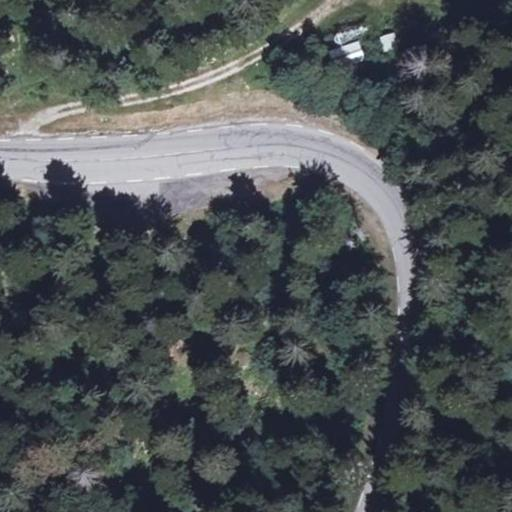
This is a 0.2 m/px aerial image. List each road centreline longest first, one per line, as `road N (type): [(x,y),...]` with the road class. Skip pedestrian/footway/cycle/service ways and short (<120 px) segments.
road 1 (secondary): [(373,511),(403,383),(407,296),(395,238),(347,173),(319,156),(272,148),(0,161)]
road 2 (track): [(320,15),(191,84),(29,122),(3,162)]
